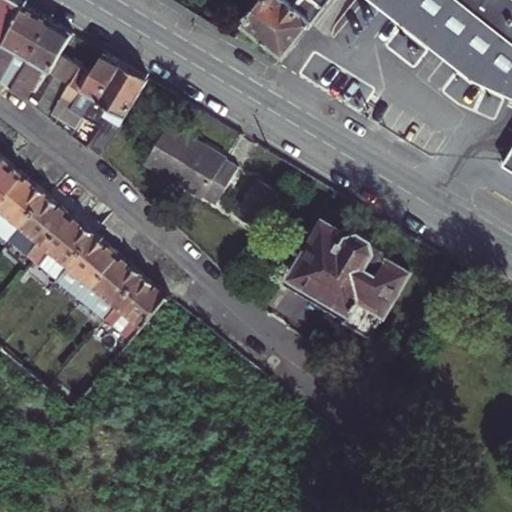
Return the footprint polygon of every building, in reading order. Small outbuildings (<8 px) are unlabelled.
[(0,0),(0,47),(24,6),(14,0),(0,0)] [(283,58),(329,0),(298,0),(293,7),(284,0),(256,0),(255,2),(257,10),(242,27),(283,58)] [(511,0),(368,0),(472,79),(511,97),(511,0)] [(52,22),(24,6),(0,47),(0,82),(12,92),(30,59),(52,22)] [(73,35),(52,22),(30,59),(12,92),(25,102),(45,69),(56,77),(37,111),(49,119),(52,115),(80,66),(61,55),(73,35)] [(121,64),(104,53),(92,73),(80,66),(52,115),(76,130),(83,116),(94,98),(99,101),(121,64)] [(148,80),(121,64),(99,101),(94,98),(83,116),(102,127),(90,147),(102,155),(148,80)] [(238,168),(168,126),(146,163),(203,197),(215,204),(238,168)] [(0,202),(23,174),(0,154),(0,202)] [(0,202),(0,229),(11,239),(48,195),(23,174),(0,202)] [(278,193),(255,179),(241,202),(264,216),(278,193)] [(73,214),(48,195),(11,239),(28,254),(27,256),(33,261),(73,214)] [(264,216),(241,202),(233,215),(256,228),(264,216)] [(40,264),(59,279),(96,234),(73,214),(33,261),(39,265),(40,264)] [(344,322),(370,338),(409,273),(388,260),(385,250),(347,228),(343,234),(325,222),(296,269),(286,287),(288,289),(294,279),(350,312),(344,322)] [(120,253),(96,234),(59,279),(77,294),(76,296),(81,301),(120,253)] [(87,302),(107,318),(144,274),(120,253),(81,301),(85,303),(87,302)] [(286,287),(296,269),(289,265),(282,278),(282,280),(282,283),(284,285),(286,287)] [(107,318),(130,339),(168,294),(144,274),(107,318)] [(288,289),(344,322),(350,312),(294,279),(288,289)]
